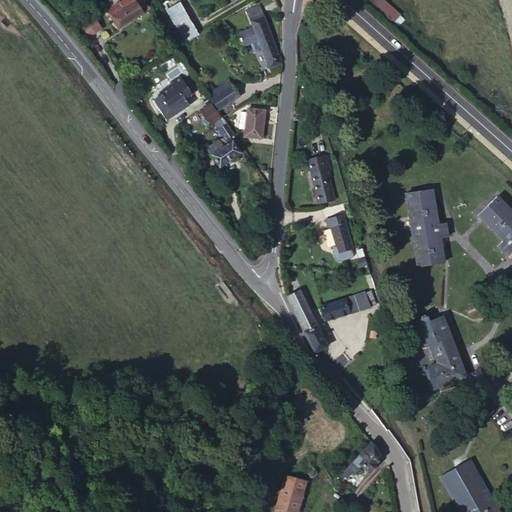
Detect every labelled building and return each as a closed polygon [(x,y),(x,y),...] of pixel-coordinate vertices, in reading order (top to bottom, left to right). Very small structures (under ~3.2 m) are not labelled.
[(124,0),(103,12),(113,29),(144,9),(139,0),(124,0)] [(179,40),(194,33),(176,0),(161,9),(179,40)] [(385,0),(368,0),(394,22),(401,14),(385,0)] [(247,19),(249,26),(253,38),(263,70),(274,66),(257,15),(247,19)] [(82,22),(90,34),(95,30),(88,18),(82,22)] [(75,26),(83,38),(90,34),(82,22),(75,26)] [(253,38),(249,26),(235,30),(239,43),(253,38)] [(150,98),(163,115),(177,104),(175,102),(181,97),(168,80),(161,86),(163,88),(150,98)] [(203,102),(211,113),(233,98),(224,84),(218,88),(220,91),(203,102)] [(201,129),(210,122),(213,120),(202,105),(190,113),(201,129)] [(257,111),(241,110),(238,139),(254,140),(257,111)] [(216,129),(219,126),(214,119),(213,120),(210,122),(216,129)] [(226,136),(219,126),(216,129),(213,131),(218,138),(219,141),(222,139),(226,136)] [(218,138),(212,142),(216,148),(224,142),(222,139),(219,141),(218,138)] [(216,148),(212,142),(199,151),(203,157),(216,148)] [(224,142),(216,148),(203,157),(210,169),(232,155),(224,142)] [(323,153),(301,158),(312,200),(328,196),(322,166),(325,166),(323,153)] [(430,189),(403,192),(412,266),(439,262),(436,237),(444,236),(442,223),(434,224),(430,189)] [(511,216),(496,199),(475,217),(499,243),(491,250),(501,261),(508,254),(511,257),(511,216)] [(336,213),(319,218),(321,227),(325,226),(330,244),(332,251),(344,248),(345,248),(338,222),(339,222),(336,213)] [(332,251),(330,244),(326,245),(330,257),(331,259),(333,260),(344,257),(346,254),(344,248),(332,251)] [(357,257),(350,259),(352,266),(359,264),(357,257)] [(293,288),(282,295),(311,352),(316,349),(323,346),(293,288)] [(366,291),(370,304),(375,303),(371,290),(366,291)] [(358,294),(316,307),(319,320),(362,307),(358,294)] [(422,320),(421,316),(418,317),(416,313),(411,315),(413,319),(405,322),(414,348),(422,345),(426,357),(428,363),(418,368),(422,390),(456,378),(447,353),(452,352),(441,321),(436,323),(434,316),(422,320)] [(414,348),(400,353),(404,365),(426,357),(422,345),(414,348)] [(272,370),(277,375),(282,370),(278,365),(272,370)] [(442,459),(463,508),(483,503),(485,511),(487,511),(498,507),(471,446),(442,459)] [(378,463),(367,448),(350,462),(359,471),(365,477),(378,463)] [(258,455),(248,452),(248,462),(256,464),(258,455)] [(347,466),(355,474),(359,471),(350,462),(347,466)] [(347,466),(336,476),(341,481),(347,475),(350,478),(355,474),(347,466)] [(290,511),(299,476),(275,471),(265,511),(290,511)] [(485,511),(483,503),(463,508),(464,511),(485,511)]
